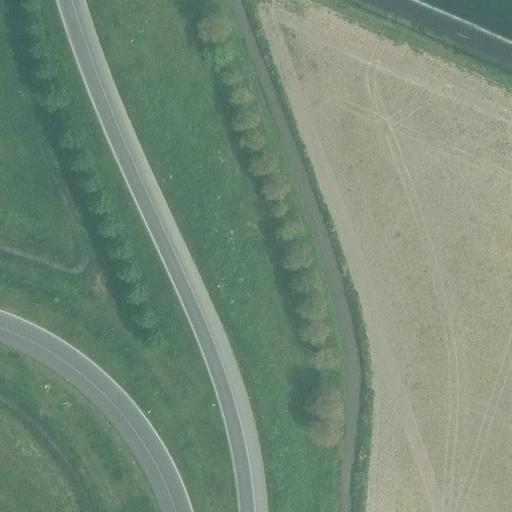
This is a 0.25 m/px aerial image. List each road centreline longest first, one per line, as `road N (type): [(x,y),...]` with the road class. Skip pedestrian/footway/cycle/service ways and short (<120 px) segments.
road 1 (motorway): [(247,511),(216,364),(65,0)]
road 2 (motorway): [(0,319),(71,354),(108,385),(169,470),(183,511)]
